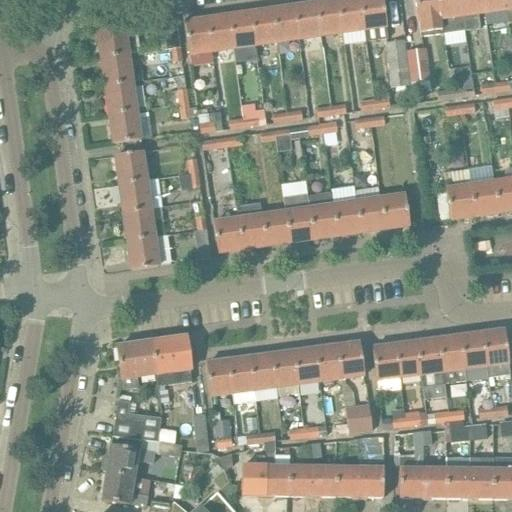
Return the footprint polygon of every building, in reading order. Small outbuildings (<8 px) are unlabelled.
[(354,44),(365,42),(359,0),(349,0),(337,2),(342,34),(352,33),(354,44)] [(359,0),(365,42),(386,39),(385,28),(386,28),(382,0),(359,0)] [(443,35),(437,0),(414,0),(421,38),(443,35)] [(462,17),(459,0),(437,0),(443,35),(464,32),(462,17)] [(481,0),(459,0),(462,17),(484,14),(481,0)] [(481,0),(484,14),(506,11),(504,0),(481,0)] [(342,34),(337,2),(316,5),(320,38),(342,34)] [(320,38),(316,5),(294,8),(298,41),(300,52),(322,49),(320,38)] [(298,41),(294,8),(272,11),(277,44),(298,41)] [(272,11),(250,14),(255,47),(277,44),(272,11)] [(250,14),(228,17),(233,50),(255,47),(250,14)] [(233,50),(228,17),(206,20),(211,53),(233,50)] [(167,50),(180,48),(176,20),(163,22),(167,50)] [(184,23),(189,56),(190,67),(213,64),(211,53),(206,20),(184,23)] [(100,60),(127,56),(125,37),(137,35),(135,26),(123,28),(123,27),(96,31),(100,60)] [(406,53),(404,42),(384,44),(390,89),(410,86),(410,83),(406,53)] [(180,48),(167,50),(167,52),(170,52),(172,64),(182,63),(180,48)] [(429,80),(425,51),(406,53),(410,83),(429,80)] [(105,88),(131,84),(127,56),(100,60),(105,88)] [(450,91),(452,101),(473,98),(469,68),(448,71),(451,91),(450,91)] [(509,83),(494,85),(496,94),(510,92),(509,83)] [(109,116),(135,113),(131,84),(105,88),(109,116)] [(481,96),(496,94),(494,85),(480,87),(481,96)] [(176,92),(178,106),(187,105),(186,91),(176,92)] [(438,103),(452,101),(450,91),(436,93),(438,103)] [(374,102),(375,111),(389,109),(388,100),(374,102)] [(493,112),(507,110),(506,100),(492,102),(493,112)] [(375,111),(374,102),(360,104),(361,113),(375,111)] [(189,119),(187,105),(178,106),(180,120),(189,119)] [(458,107),(459,116),(475,114),(474,105),(458,107)] [(332,118),(345,116),(343,106),(330,107),(332,118)] [(332,118),(330,107),(315,110),(317,120),(332,118)] [(444,109),(445,118),(459,116),(458,107),(444,109)] [(286,114),(288,123),(302,122),(301,112),(286,114)] [(135,113),(109,116),(113,145),(133,143),(140,142),(135,113)] [(273,125),(288,123),(286,114),(272,116),(273,125)] [(383,117),(369,119),(370,129),(385,127),(383,117)] [(243,120),(244,130),(258,128),(257,118),(243,120)] [(356,131),(370,129),(369,119),(354,121),(356,131)] [(244,130),(243,120),(228,122),(230,132),(244,130)] [(215,133),(214,124),(199,126),(200,135),(215,133)] [(321,126),(322,136),(337,134),(336,124),(321,126)] [(322,136),(321,126),(307,128),(308,138),(322,136)] [(275,142),(277,157),(292,155),(290,140),(289,130),(273,133),(275,142)] [(275,142),(273,133),(259,135),(260,144),(275,142)] [(241,137),(226,139),(227,149),(242,147),(241,137)] [(227,149),(226,139),(212,141),(212,142),(202,143),(203,152),(227,149)] [(146,182),(142,153),(134,154),(114,157),(119,186),(146,182)] [(186,162),(188,176),(198,175),(196,161),(186,162)] [(474,218),(467,171),(443,175),(450,221),(474,218)] [(200,189),(198,175),(188,176),(179,178),(180,191),(200,189)] [(289,244),(313,241),(307,198),(304,181),(281,185),(285,215),(289,244)] [(146,182),(119,186),(123,215),(150,211),(146,182)] [(498,214),(511,212),(511,182),(494,185),(498,214)] [(485,186),(470,188),(474,218),(498,214),(494,185),(485,186)] [(313,241),(337,237),(333,208),(331,194),(307,198),(313,241)] [(380,201),(385,231),(409,227),(405,198),(380,201)] [(361,234),(385,231),(380,201),(356,204),(361,234)] [(333,208),(337,237),(361,234),(356,204),(333,208)] [(235,208),(237,222),(242,251),(265,248),(261,218),(259,205),(235,208)] [(123,215),(127,243),(154,239),(164,238),(163,226),(152,228),(150,211),(123,215)] [(261,218),(265,248),(289,244),(285,215),(261,218)] [(194,233),(206,232),(204,217),(195,219),(197,233),(194,233)] [(242,251),(237,222),(213,225),(217,255),(242,251)] [(210,260),(206,232),(194,233),(198,262),(210,260)] [(158,268),(154,239),(127,243),(131,272),(158,268)] [(504,332),(482,335),(486,367),(508,364),(504,332)] [(486,367),(482,335),(459,338),(465,383),(488,380),(486,367)] [(459,338),(437,341),(443,386),(465,383),(459,338)] [(185,339),(150,344),(155,377),(156,377),(157,388),(179,385),(182,411),(195,410),(192,384),(190,371),(185,339)] [(422,389),(443,386),(437,341),(416,344),(422,389)] [(137,379),(155,377),(150,344),(117,348),(121,381),(120,392),(138,390),(137,379)] [(359,344),(336,348),(341,380),(363,377),(359,347),(359,344)] [(394,347),(400,391),(422,389),(416,344),(394,347)] [(400,391),(394,347),(372,350),(376,382),(398,380),(400,391)] [(336,348),(314,350),(319,383),(341,380),(336,348)] [(293,353),(298,386),(319,383),(314,350),(293,353)] [(298,386),(293,353),(271,356),(276,389),(298,386)] [(277,400),(276,389),(271,356),(249,359),(255,403),(277,400)] [(232,395),(233,405),(255,403),(249,359),(228,362),(232,395)] [(228,362),(227,362),(205,365),(210,398),(232,395),(228,362)] [(130,404),(118,402),(112,438),(132,441),(156,444),(159,421),(128,415),(130,404)] [(347,425),(348,435),(372,433),(369,407),(345,409),(347,425)] [(506,407),(491,409),(492,418),(507,417),(506,407)] [(478,420),(492,418),(491,409),(477,410),(478,420)] [(447,413),(448,424),(464,422),(462,412),(447,413)] [(447,413),(434,415),(436,425),(448,424),(447,413)] [(208,456),(203,416),(193,417),(197,454),(208,456)] [(404,419),(405,428),(426,426),(425,417),(404,419)] [(405,428),(404,419),(390,421),(391,430),(405,428)] [(232,448),(228,421),(213,423),(217,450),(232,448)] [(501,439),(511,437),(511,422),(499,424),(501,439)] [(348,435),(347,425),(333,427),(334,437),(348,435)] [(469,442),(487,440),(485,425),(467,427),(469,442)] [(451,444),(469,442),(467,427),(449,429),(451,444)] [(318,428),(303,430),(305,439),(319,438),(318,428)] [(305,439),(303,430),(288,431),(289,441),(305,439)] [(421,437),(422,446),(422,447),(431,447),(431,432),(421,433),(421,437)] [(422,446),(421,437),(421,433),(413,434),(414,459),(399,459),(399,470),(398,500),(422,500),(422,470),(422,446)] [(259,435),(260,443),(274,442),(274,434),(259,435)] [(246,445),(260,443),(259,435),(245,436),(246,445)] [(358,456),(358,470),(358,500),(382,500),(382,470),(382,459),(368,459),(366,439),(356,440),(358,454),(358,456)] [(358,454),(356,440),(348,441),(349,457),(358,456),(358,454)] [(265,468),(265,498),(288,499),(288,469),(274,469),(275,457),(273,443),(264,444),(266,457),(265,468)] [(335,443),(310,446),(311,453),(311,460),(321,460),(320,454),(324,454),(324,453),(335,452),(335,443)] [(180,447),(160,444),(158,455),(178,458),(180,447)] [(311,453),(310,446),(301,447),(303,461),(311,460),(311,453)] [(106,473),(106,474),(133,479),(136,463),(152,466),(154,454),(110,447),(108,460),(104,460),(101,462),(100,469),(102,472),(106,473)] [(224,474),(232,469),(230,459),(220,460),(221,467),(223,471),(224,474)] [(468,476),(468,471),(468,459),(445,459),(446,471),(445,501),(468,501),(468,476)] [(468,501),(491,501),(492,471),(492,459),(468,459),(468,471),(468,501)] [(265,498),(265,468),(241,468),(241,498),(265,498)] [(311,499),(311,469),(288,469),(288,499),(311,499)] [(335,469),(311,469),(311,499),(335,499),(335,469)] [(358,470),(335,469),(335,499),(358,500),(358,470)] [(446,471),(422,470),(422,500),(445,501),(446,471)] [(223,471),(222,472),(211,481),(219,491),(228,484),(224,474),(223,471)] [(511,501),(511,471),(492,471),(491,501),(511,501)] [(133,479),(106,474),(101,502),(144,509),(146,498),(130,496),(133,479)] [(171,505),(170,511),(232,511),(216,494),(195,511),(182,511),(177,506),(171,505)] [(147,511),(170,511),(171,505),(149,501),(147,511)]
